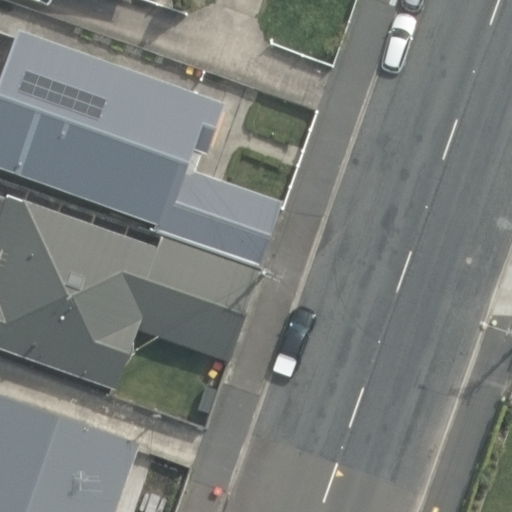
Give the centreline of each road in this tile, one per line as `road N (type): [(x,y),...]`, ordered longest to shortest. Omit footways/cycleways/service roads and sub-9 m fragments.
road 1 (tertiary): [(321,511),(411,253)]
road 2 (tertiary): [(411,253),(500,0)]
